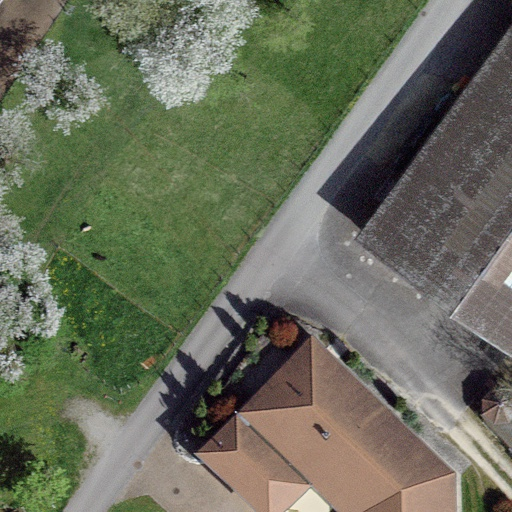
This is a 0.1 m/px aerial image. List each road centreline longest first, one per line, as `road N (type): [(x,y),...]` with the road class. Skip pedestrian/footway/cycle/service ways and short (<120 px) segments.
road 1 (residential): [(511,506),(267,265)]
road 2 (residential): [(267,265),(455,0)]
road 3 (residential): [(267,265),(93,511)]
